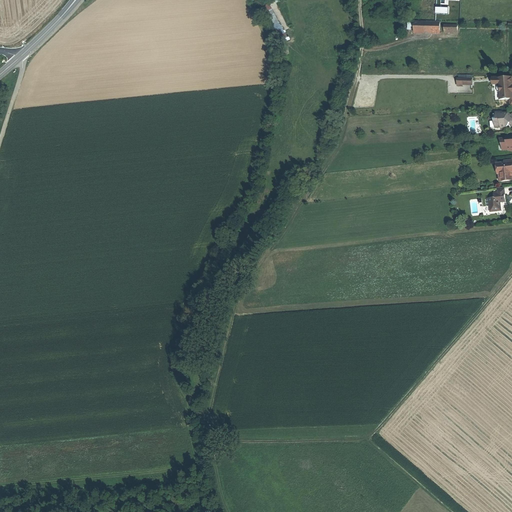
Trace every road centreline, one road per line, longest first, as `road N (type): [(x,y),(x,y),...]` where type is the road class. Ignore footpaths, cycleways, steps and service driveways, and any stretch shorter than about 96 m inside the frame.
road 1 (track): [(358,0),(364,73),(331,170),(227,312),(203,411),(225,511)]
road 2 (track): [(206,443),(369,438),(453,511)]
road 3 (track): [(369,438),(511,274)]
